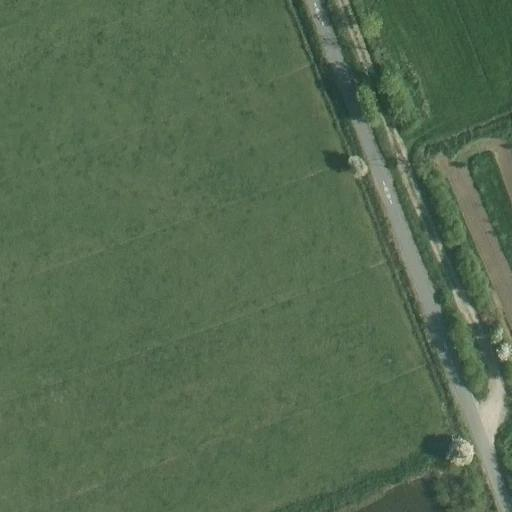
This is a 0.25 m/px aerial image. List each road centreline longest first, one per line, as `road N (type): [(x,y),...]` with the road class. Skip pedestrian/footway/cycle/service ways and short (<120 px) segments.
road 1 (unclassified): [(507,511),(305,0)]
road 2 (track): [(337,0),(492,370),(493,399),(479,439)]
